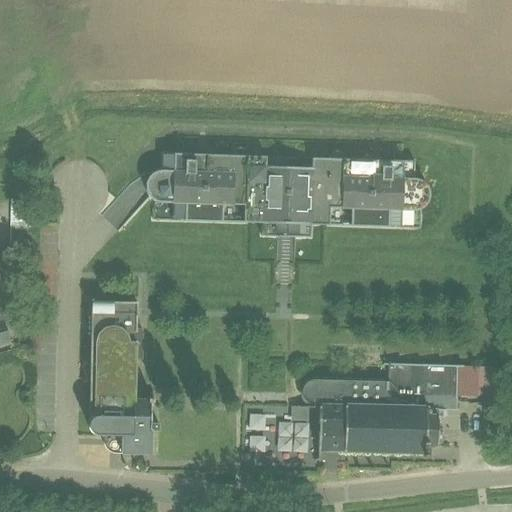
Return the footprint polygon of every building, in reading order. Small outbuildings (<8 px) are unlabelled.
[(420,229),(421,210),(423,209),(425,208),(426,207),(428,206),(430,204),(431,202),(432,200),(432,198),(433,196),(433,194),(432,192),(432,190),(431,188),(430,186),(428,185),(427,183),(425,182),(423,181),(421,180),(419,180),(417,180),(417,163),(162,153),(162,171),(160,171),(157,171),(155,172),(153,173),(151,174),(150,176),(148,177),(147,179),(146,181),(146,183),(145,186),(145,188),(146,190),(146,192),(147,194),(148,196),(149,198),(151,199),(153,201),(152,220),(261,224),(261,237),(310,239),(311,225),(420,229)] [(11,245),(34,245),(34,200),(11,200),(11,245)] [(150,400),(133,399),(134,358),(140,358),(141,330),(135,330),(135,301),(90,300),(88,424),(90,430),(93,434),(99,436),(105,435),(110,435),(120,453),(147,453),(147,456),(150,456),(150,431),(158,432),(158,424),(151,424),(151,383),(150,383),(150,400)] [(0,344),(9,342),(0,313),(0,344)] [(319,407),(318,447),(424,450),(424,455),(427,455),(427,442),(437,442),(438,416),(426,415),(427,400),(456,400),(457,366),(387,364),(387,384),(309,383),(305,387),(303,392),(305,397),(308,401),(306,406),(319,407)]
